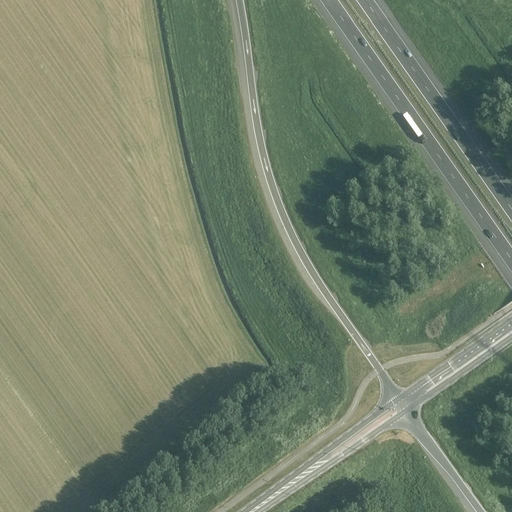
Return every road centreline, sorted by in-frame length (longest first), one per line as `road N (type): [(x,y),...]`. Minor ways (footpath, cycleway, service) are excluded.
road 1 (motorway): [(240,0),(258,131),(283,212),(314,275),(402,404)]
road 2 (motorway): [(328,0),(511,261)]
road 3 (motorway): [(511,207),(365,0)]
road 4 (secondary): [(402,404),(511,326)]
road 5 (motorway): [(402,404),(480,511)]
road 6 (secondary): [(304,472),(394,419),(402,404)]
road 7 (secondary): [(402,404),(385,408),(304,472)]
